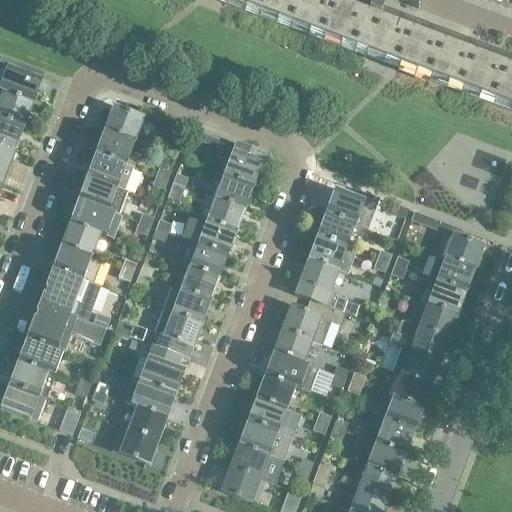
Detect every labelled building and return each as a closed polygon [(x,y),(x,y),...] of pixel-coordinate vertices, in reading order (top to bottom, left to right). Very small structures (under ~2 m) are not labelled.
[(211,0),(388,66),(511,112),(511,71),(402,30),(378,21),(383,10),(371,6),(367,17),(321,0),(211,0)] [(2,94),(2,95),(33,106),(31,105),(36,91),(39,83),(41,84),(41,83),(11,71),(10,72),(12,73),(4,95),(2,94)] [(32,107),(33,106),(2,95),(3,96),(0,104),(0,120),(24,129),(22,128),(31,106),(32,107)] [(104,132),(103,133),(133,144),(134,144),(135,143),(133,143),(141,121),(143,121),(144,120),(112,109),(112,111),(114,111),(105,133),(104,132)] [(24,130),(24,129),(0,120),(0,146),(15,152),(14,151),(22,129),(24,130)] [(172,134),(184,138),(187,129),(176,125),(172,134)] [(264,157),(236,147),(193,131),(189,140),(221,151),(218,160),(229,164),(224,178),(223,177),(222,178),(253,189),(254,189),(252,188),(260,166),(262,167),(262,165),(261,165),(264,157)] [(124,167),(133,144),(103,133),(103,134),(105,134),(100,147),(97,156),(95,155),(95,156),(124,167)] [(15,153),(15,152),(0,146),(0,186),(2,187),(2,186),(1,185),(5,175),(6,176),(7,175),(5,174),(13,152),(15,153)] [(131,170),(124,167),(95,156),(95,157),(96,157),(91,170),(88,179),(86,178),(86,179),(115,190),(123,193),(131,170)] [(158,171),(156,179),(166,183),(169,174),(158,171)] [(177,178),(174,185),(184,189),(186,181),(177,178)] [(253,190),(253,189),(222,178),(224,179),(216,201),(214,200),(245,212),(243,211),(251,189),(253,190)] [(107,212),(115,190),(86,179),(86,180),(88,180),(82,194),(79,202),(78,201),(78,202),(107,213),(109,213),(109,212),(107,212)] [(163,192),(166,183),(156,179),(153,188),(163,192)] [(178,204),(184,189),(174,185),(168,200),(178,204)] [(335,194),(331,203),(326,216),(325,215),(324,216),(353,227),(362,204),(364,205),(364,204),(333,192),(333,193),(335,194)] [(244,213),(245,212),(214,200),(214,201),(215,202),(207,224),(205,223),(236,235),(236,234),(235,234),(243,212),(244,213)] [(99,234),(107,213),(78,202),(77,203),(79,203),(74,216),(71,225),(69,224),(69,225),(98,236),(100,236),(100,235),(99,234)] [(396,207),(396,208),(393,216),(405,221),(408,212),(396,207)] [(457,239),(459,231),(414,214),(410,223),(453,239),(445,260),(444,261),(474,272),(473,271),(481,249),(483,250),(483,249),(457,239)] [(353,227),(324,216),(326,217),(318,239),(316,238),(316,239),(346,251),(347,250),(345,249),(353,229),(354,229),(355,228),(353,227)] [(142,217),(139,225),(150,229),(153,221),(142,217)] [(236,236),(236,235),(205,223),(201,222),(192,245),(198,247),(228,258),(226,257),(234,235),(236,236)] [(170,227),(159,223),(156,231),(167,235),(170,227)] [(90,257),(98,236),(69,225),(70,226),(65,240),(62,248),(61,247),(60,248),(90,259),(91,259),(92,258),(90,257)] [(146,238),(150,229),(139,225),(135,233),(146,238)] [(163,245),(167,235),(156,231),(152,240),(163,245)] [(346,251),(316,239),(316,240),(317,240),(309,262),(307,261),(307,262),(338,273),(336,272),(345,250),(346,251)] [(227,259),(228,258),(198,247),(192,245),(189,244),(186,253),(195,257),(190,270),(188,269),(219,281),(219,280),(217,280),(226,258),(227,259)] [(81,280),(90,259),(60,248),(62,249),(54,271),(52,270),(52,271),(81,282),(83,282),(83,281),(81,280)] [(391,257),(379,253),(376,262),(388,266),(391,257)] [(474,273),(474,272),(444,261),(445,260),(443,260),(436,258),(427,281),(434,283),(466,295),(464,294),(469,281),(472,272),(474,273)] [(396,259),(393,268),(405,272),(408,264),(396,259)] [(124,262),(121,271),(132,275),(135,266),(124,262)] [(338,274),(338,273),(307,262),(309,263),(295,298),(309,303),(341,315),(346,302),(328,295),(336,273),(338,274)] [(384,275),(388,266),(376,262),(373,271),(384,275)] [(401,281),(405,272),(393,268),(390,277),(401,281)] [(142,269),(139,277),(150,281),(153,273),(142,269)] [(219,282),(219,281),(188,269),(188,270),(189,271),(181,293),(180,292),(179,292),(210,304),(210,303),(209,303),(217,281),(219,282)] [(81,282),(52,271),(53,272),(45,294),(43,293),(43,295),(44,295),(41,305),(39,305),(39,306),(40,306),(86,324),(91,311),(82,308),(90,286),(81,282)] [(129,284),(132,275),(121,271),(118,280),(129,284)] [(146,290),(150,281),(139,277),(135,286),(146,290)] [(465,296),(466,295),(434,283),(434,284),(436,285),(428,306),(426,306),(457,318),(456,317),(461,304),(464,295),(465,296)] [(210,305),(210,304),(179,292),(175,291),(166,314),(202,327),(202,326),(200,326),(208,304),(210,305)] [(337,327),(341,315),(309,303),(305,314),(290,308),(289,309),(291,310),(283,332),(281,331),(281,332),(309,343),(309,344),(311,345),(311,344),(321,348),(329,324),(337,327)] [(86,324),(40,306),(36,318),(34,317),(34,318),(36,319),(27,341),(26,340),(25,341),(58,353),(56,352),(65,330),(81,336),(86,324)] [(457,319),(457,318),(426,306),(426,307),(427,307),(419,329),(417,329),(401,323),(397,335),(428,347),(433,336),(448,342),(449,340),(447,340),(455,318),(457,319)] [(201,328),(202,327),(166,314),(157,337),(145,333),(141,344),(173,356),(181,359),(185,348),(193,351),(193,349),(192,349),(195,340),(200,327),(201,328)] [(118,323),(114,333),(128,338),(132,328),(118,323)] [(301,366),(309,344),(309,343),(281,332),(282,333),(274,355),(273,354),(272,355),(274,356),(301,366)] [(428,347),(397,335),(396,336),(392,335),(389,347),(401,351),(392,374),(399,376),(399,377),(402,378),(402,377),(431,388),(429,387),(438,365),(439,366),(440,364),(438,364),(442,354),(443,355),(444,353),(428,347)] [(64,355),(58,353),(25,341),(27,342),(22,355),(19,364),(17,363),(17,364),(55,378),(64,355)] [(181,359),(173,356),(141,344),(136,357),(147,361),(138,383),(144,386),(144,385),(175,397),(176,396),(174,396),(182,374),(184,375),(184,373),(176,370),(181,359)] [(302,366),(301,366),(274,356),(266,378),(264,377),(264,378),(292,389),(300,367),(302,367),(302,366)] [(55,378),(17,364),(18,365),(10,387),(8,386),(8,387),(40,399),(46,402),(55,378)] [(344,382),(347,373),(336,369),(333,378),(344,382)] [(365,380),(353,376),(350,384),(361,388),(365,380)] [(431,389),(431,388),(402,377),(402,378),(393,400),(392,399),(391,400),(422,411),(422,410),(421,410),(426,397),(429,388),(431,389)] [(294,389),(292,389),(264,378),(263,378),(265,379),(262,387),(257,401),(255,400),(255,401),(284,412),(292,390),(293,390),(294,389)] [(341,390),(344,382),(333,378),(329,386),(341,390)] [(81,379),(78,387),(88,391),(92,382),(81,379)] [(358,397),(361,388),(350,384),(347,393),(358,397)] [(98,385),(94,393),(106,398),(109,389),(98,385)] [(175,398),(175,397),(144,385),(144,386),(146,387),(138,408),(136,408),(136,409),(167,420),(167,419),(165,419),(169,410),(174,397),(175,398)] [(40,400),(40,399),(8,387),(10,388),(1,410),(0,409),(0,410),(32,423),(32,422),(31,421),(39,399),(40,400)] [(85,400),(88,391),(78,387),(74,396),(85,400)] [(102,406),(106,398),(94,393),(91,402),(102,406)] [(422,411),(391,400),(386,397),(377,420),(414,434),(414,433),(412,433),(417,420),(420,411),(422,412),(422,411)] [(285,412),(284,412),(255,401),(257,402),(248,424),(247,423),(246,424),(275,435),(283,413),(285,413),(285,412)] [(167,420),(136,409),(137,410),(129,432),(158,443),(158,442),(157,442),(165,420),(167,420)] [(58,433),(71,438),(79,417),(66,412),(58,433)] [(327,428),(330,419),(319,416),(316,424),(327,428)] [(413,435),(414,434),(377,420),(373,419),(364,442),(405,457),(405,456),(404,456),(412,434),(413,435)] [(347,426),(336,422),(333,430),(344,434),(347,426)] [(277,435),(275,435),(246,424),(248,425),(240,447),(238,446),(238,447),(266,457),(275,436),(276,436),(277,435)] [(323,437),(327,428),(316,424),(313,432),(323,437)] [(158,443),(129,432),(128,433),(127,432),(127,433),(119,430),(111,452),(149,467),(150,465),(148,465),(151,456),(156,443),(158,443)] [(341,443),(344,434),(333,430),(330,439),(341,443)] [(77,440),(89,444),(92,435),(80,431),(77,440)] [(405,458),(405,457),(364,442),(356,465),(366,468),(396,480),(397,479),(395,479),(403,457),(405,458)] [(268,458),(266,457),(238,447),(239,448),(231,470),(229,469),(229,470),(258,480),(266,459),(268,459),(268,458)] [(301,461),(298,469),(309,474),(312,465),(301,461)] [(319,467),(316,476),(327,480),(330,471),(319,467)] [(396,481),(396,480),(366,468),(365,469),(367,470),(359,491),(357,491),(388,503),(388,502),(386,502),(394,480),(396,481)] [(306,482),(309,474),(298,469),(295,479),(306,482)] [(259,481),(258,480),(229,470),(231,471),(222,493),(221,492),(220,493),(251,505),(251,504),(249,503),(257,482),(259,482),(259,481)] [(324,489),(327,480),(316,476),(313,485),(324,489)] [(388,503),(357,491),(357,492),(358,493),(351,511),(382,511),(383,511),(386,503),(388,503)] [(280,511),(295,511),(301,497),(288,492),(280,511)]
